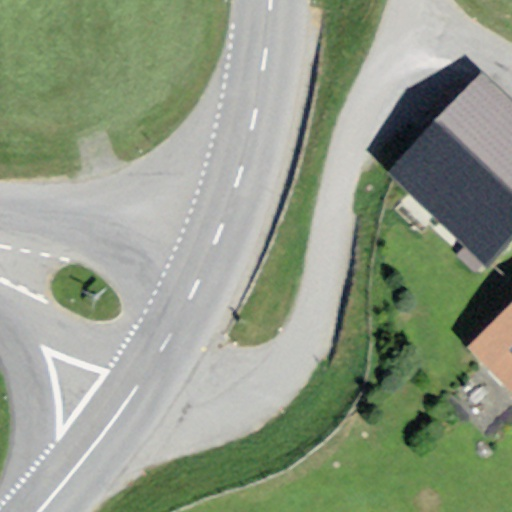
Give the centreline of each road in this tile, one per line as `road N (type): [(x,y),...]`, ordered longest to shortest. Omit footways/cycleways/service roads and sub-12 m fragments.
road 1 (primary): [(267,0),(262,86),(211,252)]
road 2 (secondary): [(211,252),(102,225),(0,218)]
road 3 (primary): [(211,252),(170,337),(126,402)]
road 4 (secondary): [(0,308),(126,402)]
road 5 (primary): [(126,402),(38,511)]
